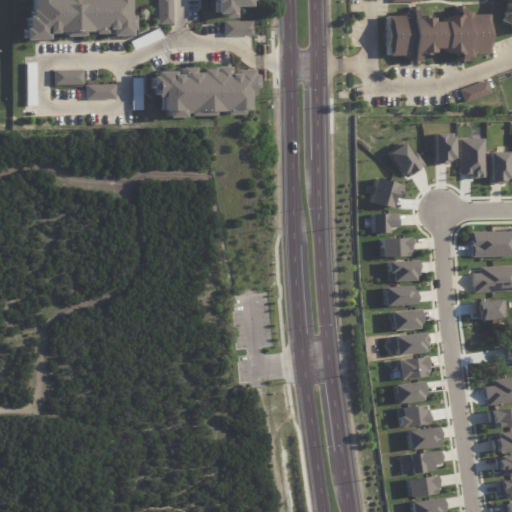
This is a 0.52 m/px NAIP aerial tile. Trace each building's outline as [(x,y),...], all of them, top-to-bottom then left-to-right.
[(23,0),(121,0),(121,40),(100,40),(100,35),(40,34),(40,38),(18,38),(18,14),(23,14),(23,0)] [(155,0),(156,24),(172,24),(171,0),(155,0)] [(250,0),(251,17),(202,19),(201,0),(250,0)] [(511,0),(511,27),(502,23),(506,16),(503,15),(506,8),(508,2),(503,0),(511,0)] [(464,5),(464,10),(470,10),(470,13),(487,13),(488,53),(471,54),(471,57),(464,57),(464,61),(457,61),(457,56),(448,56),(448,53),(442,53),(442,49),(430,49),(430,54),(424,54),(424,56),(417,57),(417,62),(410,62),(410,58),(403,58),(403,55),(386,55),(385,15),(402,15),(402,11),(409,11),(409,9),(416,9),(416,17),(423,17),(423,19),(430,19),(430,22),(442,22),(441,18),(447,18),(447,16),(456,16),(456,8),(457,8),(457,4),(464,4),(464,5)] [(251,21),(222,22),(222,37),(252,36),(251,21)] [(133,50),(161,37),(157,28),(128,41),(133,50)] [(148,70),(157,71),(157,66),(170,67),(170,71),(182,71),(182,66),(197,67),(197,72),(205,73),(205,68),(218,68),(217,72),(225,73),(225,67),(247,67),(246,116),(225,116),(225,111),(164,110),(164,114),(142,114),(143,89),(147,90),(148,70)] [(52,70),(52,85),(81,84),(81,70),(52,70)] [(27,90),(27,103),(33,103),(34,77),(25,76),(25,90),(27,90)] [(140,78),(131,78),(130,94),(138,94),(137,98),(131,98),(131,110),(140,110),(140,78)] [(488,90),(489,95),(462,104),(458,92),(485,82),(488,90)] [(113,84),(84,85),(84,100),(113,99),(113,84)] [(432,164),(431,133),(443,133),(443,136),(451,136),(451,160),(446,160),(446,164),(432,164)] [(457,139),(481,139),(482,177),(474,177),(474,178),(468,179),(468,174),(458,174),(457,139)] [(385,153),(401,142),(410,156),(414,153),(422,165),(417,168),(418,169),(406,177),(404,174),(400,176),(385,153)] [(487,184),(487,152),(505,152),(505,180),(501,180),(501,184),(487,184)] [(368,214),(393,213),(393,227),(388,228),(388,233),(368,234),(368,214)] [(511,256),(468,257),(468,246),(467,246),(467,232),(511,231),(511,245),(511,256)] [(404,256),(378,257),(377,239),(409,237),(410,251),(404,251),(404,256)] [(385,262),(415,261),(416,275),(413,275),(413,280),(386,282),(385,262)] [(511,291),(471,293),(471,287),(470,287),(469,274),(477,273),(477,267),(511,265),(511,291)] [(380,288),(408,286),(408,290),(412,290),(413,304),(382,306),(380,288)] [(389,331),(388,322),(387,323),(385,312),(419,309),(421,323),(416,323),(417,327),(415,328),(389,331)] [(393,356),(391,344),(387,345),(386,337),(422,332),(423,346),(422,346),(422,351),(421,351),(421,352),(393,356)] [(396,380),(394,360),(425,356),(426,369),(421,370),(422,376),(396,380)] [(393,404),(390,385),(419,381),(422,381),(424,394),(420,395),(421,400),(393,404)] [(397,427),(394,408),(420,405),(420,410),(426,409),(428,422),(426,424),(397,427)] [(511,424),(493,428),(492,423),(487,424),(485,411),(511,407),(511,424)] [(406,450),(404,431),(434,427),(436,440),(433,441),(433,446),(406,450)] [(511,449),(491,452),(489,439),(494,438),(494,433),(511,430),(511,449)] [(399,475),(397,456),(437,450),(439,463),(430,465),(431,471),(399,475)] [(491,457),(511,454),(511,473),(502,475),(499,475),(498,470),(493,471),(491,457)] [(403,479),(435,475),(437,489),(431,489),(432,494),(406,497),(403,479)] [(494,481),(511,478),(511,497),(503,499),(502,493),(496,494),(494,481)] [(408,511),(407,502),(438,498),(440,511),(408,511)] [(499,511),(498,505),(511,502),(511,511),(499,511)]
